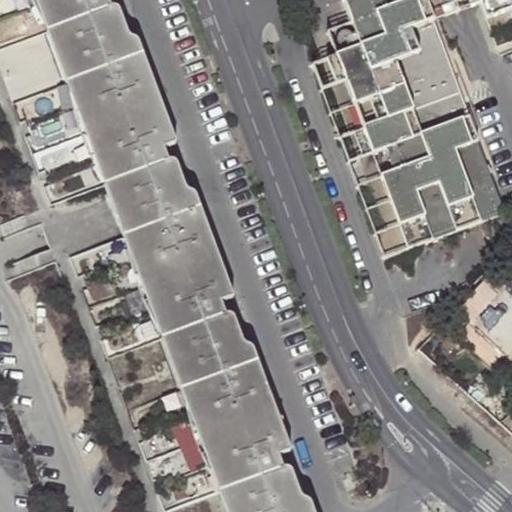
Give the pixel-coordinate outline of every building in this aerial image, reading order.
[(179,143),(175,136),(143,55),(130,60),(107,0),(33,0),(227,511),(313,511),(312,508),(303,511),(299,511),(279,454),(290,450),(279,420),(258,361),(246,365),(221,301),(234,296),(201,206),(189,211),(165,147),(179,143)] [(356,48),(334,56),(343,80),(349,96),(362,129),(370,153),(392,145),(401,169),(379,176),(408,251),(503,215),(434,25),(432,19),(424,0),(341,0),(340,1),(348,24),(356,48)] [(424,0),(432,19),(454,10),(477,0),(424,0)] [(511,0),(477,0),(480,7),(484,17),(511,7),(511,6),(511,0)] [(332,52),(334,56),(356,48),(348,24),(325,33),(332,52)] [(324,60),(332,84),(343,80),(334,56),(324,60)] [(352,132),(361,156),(370,153),(362,129),(352,132)] [(370,153),(379,176),(401,169),(392,145),(370,153)] [(488,270),(480,279),(494,292),(501,284),(488,270)] [(469,319),(494,292),(480,279),(455,305),(469,319)]
